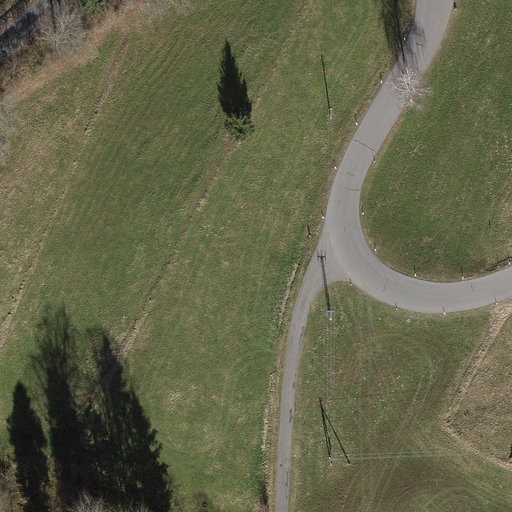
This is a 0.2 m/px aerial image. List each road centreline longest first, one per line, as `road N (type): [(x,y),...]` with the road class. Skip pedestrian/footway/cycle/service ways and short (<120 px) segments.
road 1 (unclassified): [(279,511),(299,320),(309,287),(340,251)]
road 2 (tertiary): [(432,0),(427,39),(350,180),(340,251)]
road 3 (tertiary): [(340,251),(376,287),(428,304),(511,283)]
